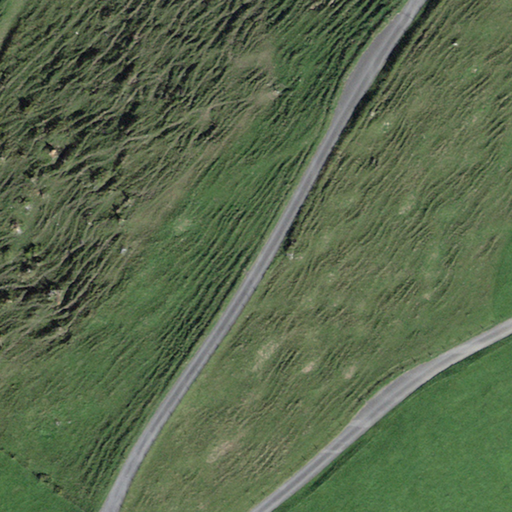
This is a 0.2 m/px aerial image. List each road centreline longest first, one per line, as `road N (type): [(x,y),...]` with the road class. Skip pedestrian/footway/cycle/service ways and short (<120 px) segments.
road 1 (unclassified): [(113,511),(422,0)]
road 2 (unclassified): [(511,330),(373,415),(268,511)]
